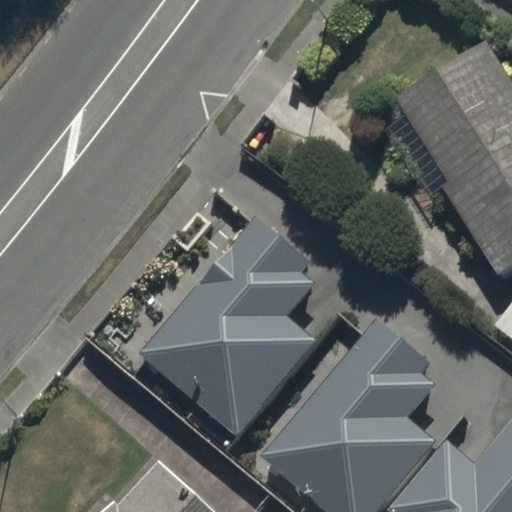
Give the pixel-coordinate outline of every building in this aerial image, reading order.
[(511,92),(492,61),(395,123),(506,299),(511,295),(511,92)] [(242,456),(320,359),(292,337),(319,302),(305,291),(316,277),(260,233),(205,302),(202,299),(141,375),(242,456)] [(511,323),(498,343),(511,352),(511,323)] [(436,380),(380,334),(261,478),(302,511),(395,511),(438,461),(410,438),(439,403),(426,392),(436,380)] [(511,511),(511,438),(478,480),(450,456),(403,511),(511,511)] [(193,511),(154,479),(126,511),(193,511)]
